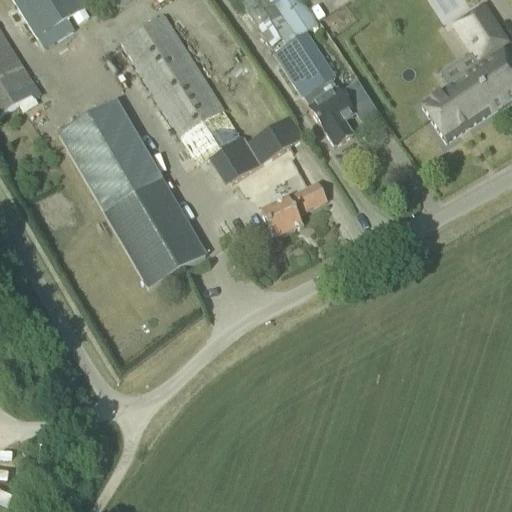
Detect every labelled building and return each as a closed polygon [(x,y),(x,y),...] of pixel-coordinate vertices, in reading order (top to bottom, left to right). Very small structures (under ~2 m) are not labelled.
[(66,23),(85,11),(77,0),(10,0),(30,31),(25,34),(31,44),(36,41),(43,52),(73,34),(66,23)] [(109,0),(117,13),(139,0),(109,0)] [(480,70),(420,109),(444,146),(458,137),(511,101),(511,66),(504,54),(509,51),(481,9),(452,28),(480,70)] [(120,46),(167,123),(173,132),(197,170),(211,161),(219,174),(227,186),(257,167),(245,148),(163,18),(120,46)] [(0,119),(31,100),(33,103),(38,99),(36,97),(37,96),(0,37),(0,119)] [(329,84),(333,82),(305,37),(273,57),(271,58),(307,112),(333,152),(353,140),(344,125),(352,119),(336,93),(335,94),(329,84)] [(204,260),(114,106),(59,138),(148,293),(204,260)] [(273,130),(245,148),(257,167),(258,170),(303,142),(289,121),(273,130)] [(296,220),(325,205),(317,188),(260,216),(273,243),(300,230),(296,220)]
